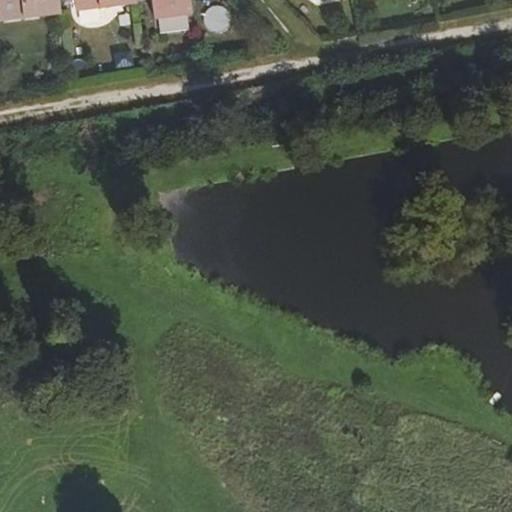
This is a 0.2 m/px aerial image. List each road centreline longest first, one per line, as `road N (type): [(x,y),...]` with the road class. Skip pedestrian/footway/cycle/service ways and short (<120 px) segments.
road 1 (residential): [(315,59),(0,118)]
road 2 (track): [(511,20),(315,59)]
